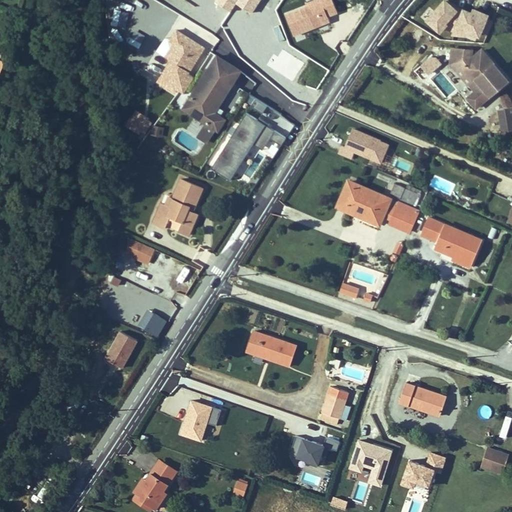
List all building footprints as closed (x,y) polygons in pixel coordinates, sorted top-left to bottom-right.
[(338,12),(332,0),(315,0),(307,3),(307,6),(286,14),(294,35),(312,28),(311,25),(314,23),(316,27),(330,21),(328,16),(338,12)] [(467,29),(479,34),(488,10),(472,4),(469,8),(452,1),(450,0),(435,0),(421,18),(440,34),(445,27),(449,31),(462,36),(467,29)] [(481,34),(487,35),(491,19),(486,17),(481,34)] [(508,80),(482,50),(472,58),(471,57),(472,50),(452,48),(451,63),(457,72),(462,68),(474,81),(471,84),(476,90),(468,98),(476,108),(508,80)] [(207,72),(216,57),(205,50),(196,65),(207,72)] [(428,73),(441,61),(433,52),(420,63),(428,73)] [(214,112),(240,71),(217,56),(216,57),(191,96),(194,98),(187,110),(207,123),(216,129),(218,130),(224,119),(214,112)] [(474,81),(462,68),(457,72),(469,85),(471,84),(474,81)] [(248,94),(244,103),(263,111),(267,103),(248,94)] [(187,110),(194,98),(191,96),(184,108),(187,110)] [(511,129),(511,108),(499,111),(502,131),(511,129)] [(125,125),(139,133),(148,117),(134,109),(125,125)] [(243,110),(211,167),(247,187),(264,156),(271,160),(286,134),(243,110)] [(207,142),(216,129),(207,123),(198,137),(207,142)] [(354,151),(381,162),(390,141),(350,125),(338,153),(351,159),(354,151)] [(195,205),(203,188),(181,179),(173,198),(169,196),(165,205),(162,203),(153,223),(165,228),(167,226),(189,235),(198,214),(193,212),(188,210),(191,203),(195,205)] [(390,199),(349,181),(338,206),(356,214),(357,212),(380,222),(383,215),(390,199)] [(420,194),(396,184),(392,193),(402,197),(401,199),(416,205),(420,194)] [(392,219),(399,203),(390,199),(383,215),(392,219)] [(409,232),(419,211),(399,203),(392,219),(390,223),(409,232)] [(380,222),(357,212),(356,214),(379,224),(380,222)] [(482,240),(428,217),(421,234),(437,241),(435,247),(453,255),(454,254),(473,262),(482,240)] [(155,249),(139,242),(136,258),(149,263),(155,249)] [(398,254),(402,246),(397,244),(394,252),(398,254)] [(471,267),(473,262),(454,254),(453,255),(452,259),(471,267)] [(111,274),(109,280),(118,284),(120,277),(111,274)] [(347,294),(350,285),(343,283),(340,291),(347,294)] [(356,297),(359,289),(350,285),(347,294),(356,297)] [(370,302),(373,295),(366,293),(363,299),(370,302)] [(157,336),(167,319),(147,307),(137,325),(157,336)] [(118,330),(106,359),(124,366),(136,337),(118,330)] [(297,346),(254,331),(247,351),(254,353),(256,349),(271,354),(270,358),(290,366),(297,346)] [(271,354),(256,349),(254,353),(270,358),(271,354)] [(103,364),(106,358),(97,353),(94,360),(103,364)] [(338,368),(340,361),(332,358),(330,365),(338,368)] [(98,390),(108,366),(103,364),(94,360),(84,384),(98,390)] [(440,415),(447,397),(406,383),(399,401),(440,415)] [(339,418),(344,404),(348,392),(332,386),(320,419),(337,424),(339,418)] [(186,407),(185,394),(166,394),(167,407),(186,407)] [(98,412),(103,404),(93,398),(88,407),(98,412)] [(207,422),(216,425),(221,407),(190,398),(179,433),(201,440),(207,422)] [(346,420),(351,406),(344,404),(339,418),(346,420)] [(318,462),(325,442),(296,433),(289,453),(318,462)] [(337,448),(339,440),(327,436),(324,444),(337,448)] [(509,455),(487,448),(486,451),(508,458),(509,455)] [(434,470),(441,472),(446,455),(430,450),(426,462),(407,456),(398,485),(427,494),(434,470)] [(502,474),(508,458),(486,451),(481,466),(502,474)] [(163,491),(176,471),(159,460),(150,474),(148,473),(145,474),(135,491),(138,493),(133,499),(139,503),(142,499),(153,507),(156,508),(166,493),(163,491)] [(244,493),(247,484),(239,481),(238,481),(235,490),(244,493)] [(153,507),(142,499),(139,503),(151,510),(153,507)]
